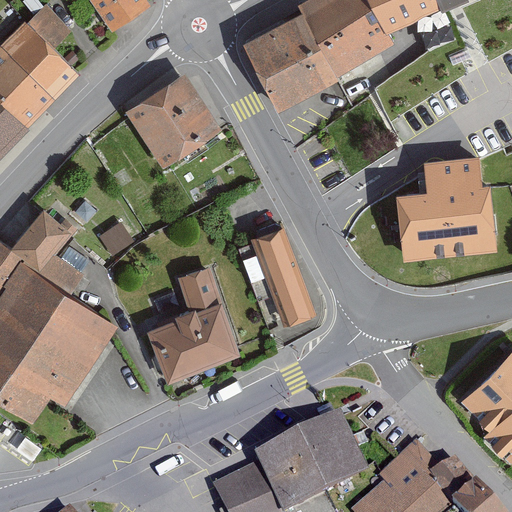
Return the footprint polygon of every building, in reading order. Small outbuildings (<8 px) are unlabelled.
[(145,0),(91,0),(113,31),(149,6),(145,0)] [(310,0),(298,7),(303,15),(338,78),(394,45),(388,35),(368,0),(310,0)] [(368,0),(388,35),(466,0),(368,0)] [(303,15),(245,46),(280,114),(339,83),(338,78),(303,15)] [(29,17),(6,40),(58,93),(82,70),(29,17)] [(6,40),(0,45),(0,86),(33,119),(58,93),(6,40)] [(220,133),(182,77),(128,113),(166,169),(220,133)] [(0,152),(33,119),(0,86),(0,152)] [(398,199),(404,261),(496,251),(490,189),(481,190),(478,162),(425,167),(428,196),(398,199)] [(50,199),(15,241),(47,264),(81,225),(50,199)] [(121,223),(100,237),(113,256),(134,242),(121,223)] [(284,230),(254,240),(286,328),(315,317),(284,230)] [(0,277),(21,247),(15,241),(0,232),(0,277)] [(47,264),(21,247),(0,277),(0,391),(3,394),(36,412),(52,388),(72,402),(128,319),(47,264)] [(258,251),(245,255),(251,276),(264,272),(258,251)] [(149,334),(168,383),(239,355),(207,270),(180,279),(192,317),(149,334)] [(511,354),(463,401),(511,451),(511,354)] [(340,409),(208,473),(227,511),(336,511),(324,486),(367,465),(340,409)] [(421,438),(348,505),(354,511),(437,511),(465,487),(421,438)] [(508,511),(494,492),(466,511),(508,511)]
